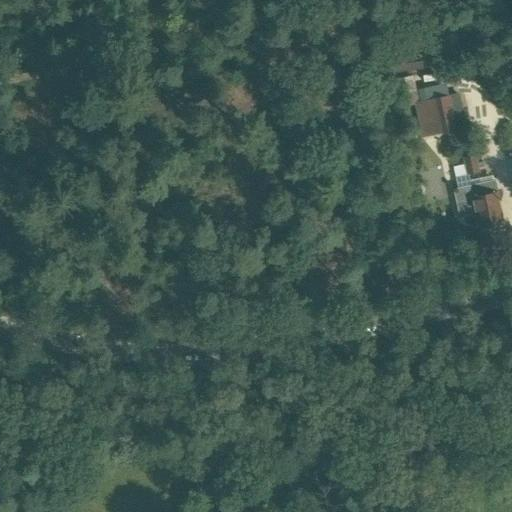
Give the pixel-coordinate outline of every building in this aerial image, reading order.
[(400,107),(414,103),(421,138),(458,130),(452,95),(419,102),(414,75),(395,79),(400,107)] [(466,175),(479,173),(476,155),(462,158),(466,175)] [(437,200),(450,192),(442,179),(429,187),(437,200)] [(493,181),(469,186),(453,189),(459,217),(476,214),(479,228),(503,222),(496,194),(495,194),(493,181)] [(360,504),(383,500),(381,485),(358,489),(360,504)]
